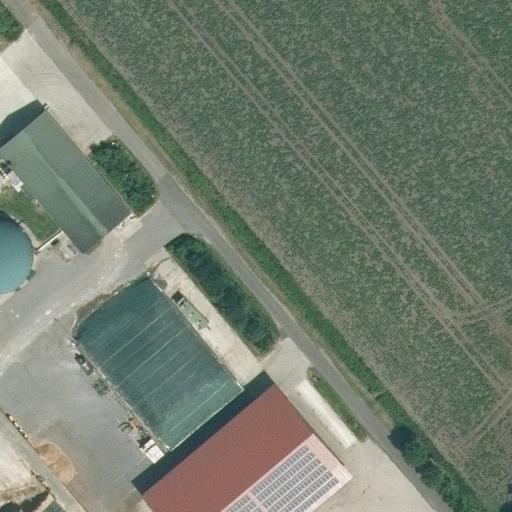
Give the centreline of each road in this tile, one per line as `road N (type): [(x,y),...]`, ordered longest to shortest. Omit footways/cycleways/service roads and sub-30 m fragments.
road 1 (unknown): [(432,502),(179,204)]
road 2 (unknown): [(179,204),(49,51),(0,96)]
road 3 (unknown): [(179,204),(0,350)]
